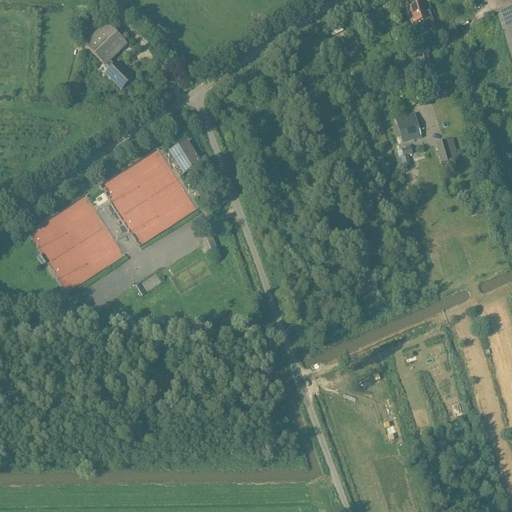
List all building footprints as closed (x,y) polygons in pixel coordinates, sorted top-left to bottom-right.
[(425,12),(423,3),(409,7),(416,30),(434,25),(429,11),(425,12)] [(511,8),(496,13),(511,61),(511,8)] [(83,46),(105,67),(127,46),(106,24),(83,46)] [(421,38),(413,41),(423,71),(431,69),(426,55),(425,55),(423,48),(424,48),(421,38)] [(132,79),(117,64),(106,75),(121,90),(132,79)] [(414,118),(397,123),(402,145),(420,140),(414,118)] [(404,150),(402,144),(399,145),(398,140),(393,142),(395,150),(399,159),(411,155),(409,148),(404,150)] [(200,164),(186,143),(170,153),(184,175),(200,164)] [(446,143),(436,146),(442,165),(452,162),(446,143)] [(471,218),(486,212),(483,204),(468,210),(471,218)] [(203,242),(208,253),(218,249),(214,237),(203,242)]
